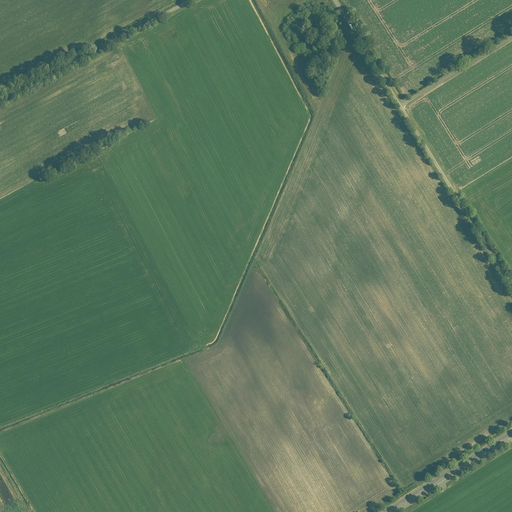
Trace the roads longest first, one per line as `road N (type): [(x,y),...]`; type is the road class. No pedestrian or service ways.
road 1 (unclassified): [(334,0),(511,289)]
road 2 (unclassified): [(0,99),(191,0)]
road 3 (tertiary): [(387,511),(511,433)]
